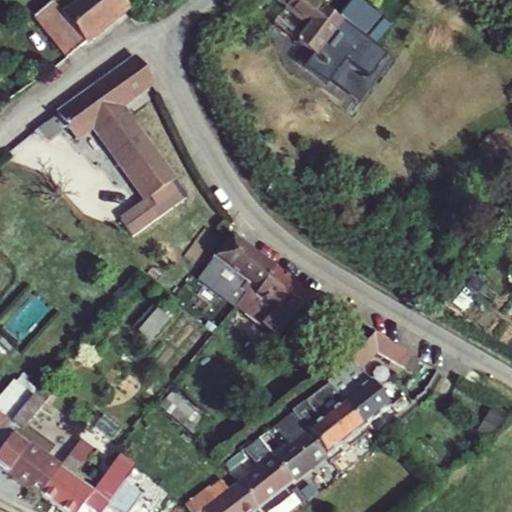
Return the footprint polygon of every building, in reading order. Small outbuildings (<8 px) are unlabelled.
[(45,0),(51,6),(85,47),(128,13),(117,0),(45,0)] [(298,46),(332,74),(385,20),(358,0),(353,0),(336,20),(310,0),(275,0),(274,1),(310,29),(298,46)] [(33,20),(67,61),(85,47),(51,6),(33,20)] [(153,85),(136,61),(58,118),(78,148),(96,135),(150,204),(125,223),(134,234),(181,199),(173,189),(179,184),(121,110),(153,85)] [(253,298),(272,271),(231,239),(208,271),(225,284),(202,312),(215,322),(222,313),(228,318),(231,315),(241,302),(236,299),(242,290),(253,298)] [(241,302),(231,315),(283,354),(326,311),(272,271),(253,298),(242,290),(236,299),(241,302)] [(155,340),(168,317),(153,309),(140,332),(155,340)] [(328,386),(333,392),(335,395),(363,431),(389,410),(359,372),(364,368),(363,366),(375,355),(403,371),(411,359),(387,344),(375,337),(330,378),(333,383),(328,386)] [(320,422),(305,433),(326,460),(363,431),(343,405),(335,395),(333,392),(328,386),(321,392),(305,404),(320,422)] [(199,432),(209,418),(173,392),(163,405),(199,432)] [(0,435),(0,468),(40,497),(61,470),(14,436),(18,430),(25,434),(43,407),(34,398),(0,435)] [(296,441),(282,422),(262,437),(276,455),(271,460),(293,487),(326,460),(305,433),(296,441)] [(261,511),(293,487),(271,460),(256,442),(243,452),(253,465),(232,482),(236,487),(255,511),(261,511)] [(341,455),(329,464),(338,475),(359,458),(353,452),(344,459),(341,455)] [(79,511),(93,494),(61,470),(40,497),(61,511),(79,511)] [(255,511),(236,487),(214,504),(207,494),(187,509),(188,511),(255,511)]
